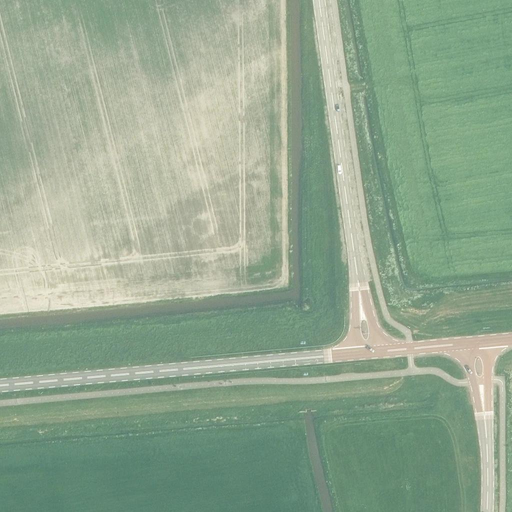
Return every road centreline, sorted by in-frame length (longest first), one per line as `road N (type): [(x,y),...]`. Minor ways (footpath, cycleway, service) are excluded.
road 1 (secondary): [(0,387),(356,354)]
road 2 (secondary): [(359,289),(322,0)]
